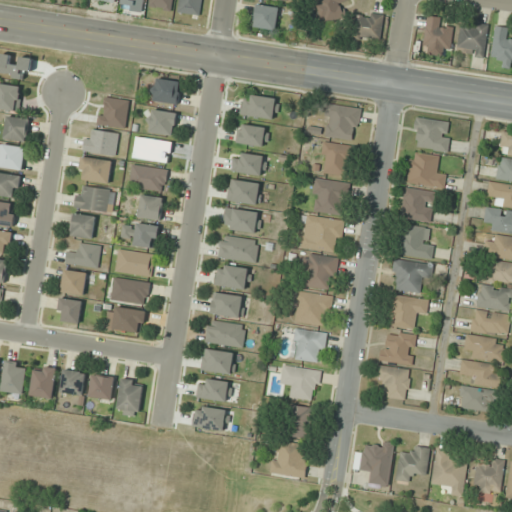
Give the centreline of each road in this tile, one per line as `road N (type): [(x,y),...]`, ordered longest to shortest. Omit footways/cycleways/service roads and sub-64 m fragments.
road 1 (secondary): [(511,103),(0,25)]
road 2 (residential): [(406,0),(335,469)]
road 3 (residential): [(229,0),(162,424)]
road 4 (residential): [(63,92),(26,336)]
road 5 (residential): [(0,332),(173,357)]
road 6 (residential): [(511,436),(346,412)]
